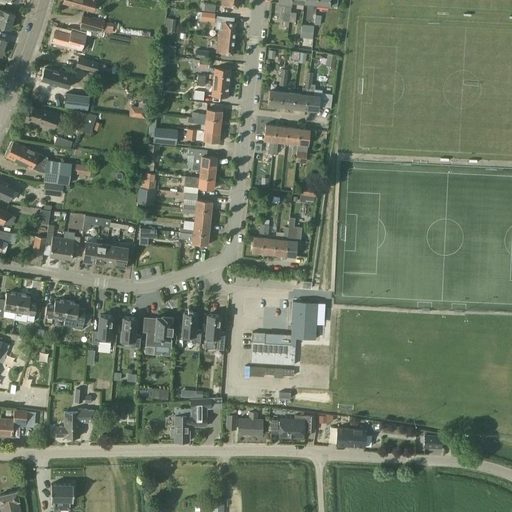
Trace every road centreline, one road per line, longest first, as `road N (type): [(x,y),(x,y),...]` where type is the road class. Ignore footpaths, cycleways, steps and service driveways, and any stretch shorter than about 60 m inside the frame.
road 1 (residential): [(0,267),(138,288),(228,257),(258,0)]
road 2 (unclassified): [(319,454),(0,455)]
road 3 (unclassified): [(511,476),(467,463),(319,454)]
